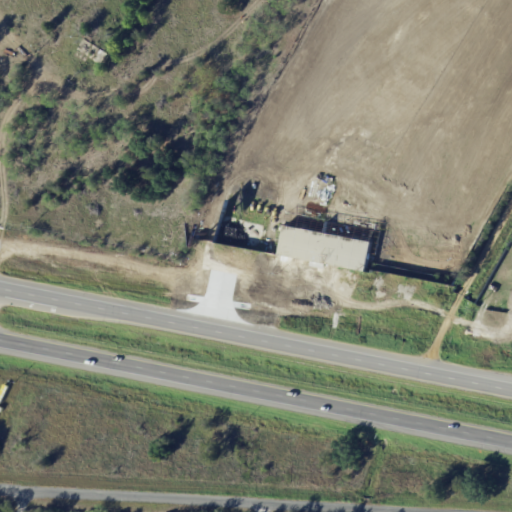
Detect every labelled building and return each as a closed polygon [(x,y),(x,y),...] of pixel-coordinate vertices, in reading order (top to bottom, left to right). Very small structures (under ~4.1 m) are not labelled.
[(272,182),(284,186),(281,197),(269,193),(272,182)] [(329,182),(340,185),(335,199),(324,195),(329,182)] [(369,270),(369,273),(327,264),(326,269),(312,266),(313,262),(281,256),(289,213),(334,222),(336,215),(384,225),(378,255),(372,254),(369,270)] [(225,217),(250,223),(247,236),(222,231),(225,217)] [(451,285),(376,271),(377,264),(453,279),(451,285)]
